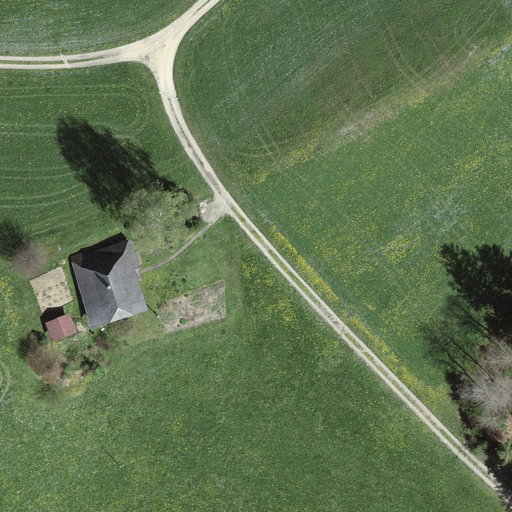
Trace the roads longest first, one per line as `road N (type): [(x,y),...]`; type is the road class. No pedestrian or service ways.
road 1 (unclassified): [(153,41),(190,153),(236,223),(357,357),(511,493)]
road 2 (unclassified): [(0,58),(96,57),(153,41)]
